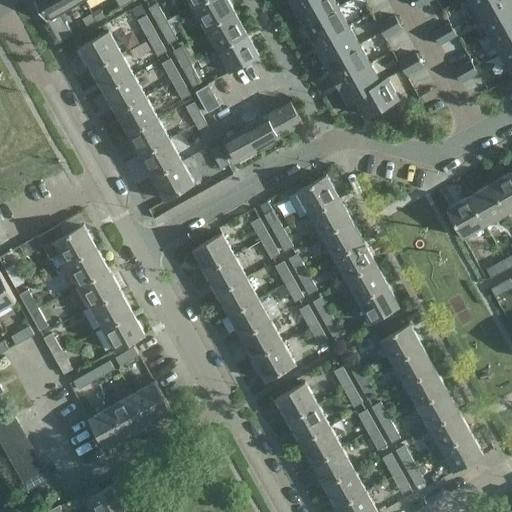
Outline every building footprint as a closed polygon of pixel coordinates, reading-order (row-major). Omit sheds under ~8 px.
[(35,0),(59,42),(74,34),(61,12),(82,0),(35,0)] [(202,0),(194,5),(206,27),(234,11),(228,0),(202,0)] [(304,0),(295,5),(306,24),(338,6),(334,0),(304,0)] [(471,0),(479,13),(502,0),(471,0)] [(511,0),(502,0),(479,13),(490,32),(511,19),(511,0)] [(159,25),(167,20),(157,2),(148,7),(159,25)] [(306,24),(316,43),(349,25),(338,6),(306,24)] [(206,27),(218,48),(246,33),(234,11),(206,27)] [(137,19),(148,37),(156,32),(146,14),(137,19)] [(395,15),(378,25),(382,31),(399,21),(395,15)] [(511,19),(490,32),(501,51),(511,44),(511,19)] [(178,38),(167,20),(159,25),(169,43),(178,38)] [(385,37),(402,27),(399,21),(382,31),(385,37)] [(433,32),(436,38),(453,28),(450,22),(433,32)] [(359,43),(349,25),(316,43),(327,62),(359,43)] [(453,28),(436,38),(440,44),(457,34),(453,28)] [(80,46),(93,68),(122,52),(109,29),(80,46)] [(156,32),(148,37),(158,55),(167,50),(156,32)] [(218,48),(231,71),(259,55),(246,33),(218,48)] [(333,74),(337,81),(370,62),(359,43),(327,62),(333,73),(333,74)] [(511,44),(501,51),(511,71),(511,70),(511,44)] [(183,68),(192,63),(182,45),(173,50),(183,68)] [(134,74),(122,52),(93,68),(105,90),(134,74)] [(399,62),(403,68),(420,58),(417,52),(399,62)] [(172,81),(180,75),(170,57),(162,63),(172,81)] [(420,58),(403,68),(406,74),(424,65),(420,58)] [(474,66),(471,60),(454,69),(457,76),(474,66)] [(370,62),(337,81),(341,88),(342,88),(348,99),(388,77),(387,76),(380,80),(370,62)] [(202,81),(192,63),(183,68),(193,87),(202,81)] [(474,66),(457,76),(461,82),(478,72),(474,66)] [(146,95),(134,74),(105,90),(117,112),(146,95)] [(191,93),(180,75),(172,81),(182,99),(191,93)] [(399,97),(388,77),(348,99),(349,100),(356,96),(366,115),(399,97)] [(221,104),(209,83),(195,90),(208,112),(221,104)] [(159,117),(146,95),(117,112),(129,133),(159,117)] [(290,99),(267,112),(280,136),(303,123),(290,99)] [(196,124),(205,119),(195,101),(186,106),(196,124)] [(245,125),(258,148),(280,136),(267,112),(245,125)] [(171,139),(159,117),(129,133),(141,155),(171,139)] [(215,137),(205,119),(196,124),(206,142),(215,137)] [(245,125),(222,137),(235,161),(258,148),(245,125)] [(183,160),(171,139),(141,155),(153,177),(183,160)] [(221,168),(230,163),(219,144),(210,149),(221,168)] [(195,182),(183,160),(153,177),(166,199),(195,182)] [(511,170),(490,183),(507,213),(511,210),(511,170)] [(309,213),(339,196),(326,174),(287,196),(300,218),(309,213)] [(469,195),(486,225),(507,213),(490,183),(469,195)] [(469,195),(446,208),(463,237),(486,225),(469,195)] [(351,218),(339,196),(309,213),(321,234),(351,218)] [(283,227),(273,209),(265,214),(275,232),(283,227)] [(270,235),(260,217),(251,222),(261,240),(270,235)] [(333,256),(363,240),(351,218),(321,234),(333,256)] [(96,246),(83,223),(65,233),(59,223),(37,235),(50,257),(60,251),(66,262),(96,246)] [(294,245),(283,227),(275,232),(285,250),(294,245)] [(222,231),(193,248),(206,270),(235,254),(222,231)] [(271,258),(280,253),(270,235),(261,240),(271,258)] [(346,278),(375,261),(363,240),(333,256),(346,278)] [(79,284),(108,268),(96,246),(66,262),(79,284)] [(298,253),(289,258),(300,275),(308,270),(298,253)] [(247,275),(235,254),(206,270),(218,292),(247,275)] [(510,267),(505,258),(486,268),(491,277),(510,267)] [(294,278),(284,260),(275,265),(285,283),(294,278)] [(358,300),(387,283),(375,261),(346,278),(358,300)] [(16,287),(24,282),(14,263),(5,268),(16,287)] [(120,290),(108,268),(79,284),(91,306),(120,290)] [(0,309),(16,301),(0,270),(0,309)] [(318,288),(308,270),(300,275),(310,293),(318,288)] [(259,297),(247,275),(218,292),(230,314),(259,297)] [(304,296),(294,278),(285,283),(295,301),(304,296)] [(511,287),(511,281),(510,278),(491,288),(496,296),(511,287)] [(370,322),(400,306),(387,283),(358,300),(370,322)] [(30,311),(38,307),(28,289),(20,294),(30,311)] [(103,328),(133,311),(120,290),(91,306),(103,328)] [(322,296),(314,300),(313,300),(323,319),(332,314),(322,296)] [(271,319),(259,297),(230,314),(242,335),(271,319)] [(299,308),(309,326),(318,321),(308,303),(299,308)] [(30,311),(40,330),(48,325),(38,307),(30,311)] [(103,328),(115,349),(116,351),(145,334),(133,311),(103,328)] [(342,332),(332,314),(323,319),(333,337),(342,332)] [(284,341),(271,319),(242,335),(254,357),(284,341)] [(320,344),(328,339),(318,321),(309,326),(320,344)] [(422,345),(409,322),(380,339),(392,361),(422,345)] [(35,334),(30,325),(11,335),(16,344),(35,334)] [(54,355),(63,351),(52,332),(44,337),(54,355)] [(4,339),(0,341),(0,353),(9,348),(4,339)] [(296,363),(284,341),(254,357),(267,380),(296,363)] [(434,366),(422,345),(392,361),(404,383),(434,366)] [(139,355),(134,346),(115,356),(121,365),(139,355)] [(54,355),(64,373),(73,368),(63,351),(54,355)] [(356,358),(348,362),(358,381),(366,376),(356,358)] [(92,370),(97,378),(115,368),(110,359),(92,370)] [(353,384),(343,366),(334,370),(344,388),(353,384)] [(446,388),(434,366),(404,383),(417,405),(446,388)] [(79,389),(97,378),(92,370),(74,380),(79,389)] [(377,394),(366,376),(358,381),(368,399),(377,394)] [(172,409),(155,380),(133,393),(149,422),(172,409)] [(306,380),(277,397),(289,419),(318,403),(306,380)] [(354,407),(363,402),(353,384),(344,388),(354,407)] [(458,410),(446,388),(417,405),(429,426),(458,410)] [(127,434),(149,422),(133,393),(111,405),(127,434)] [(381,401),(372,406),(382,424),(391,419),(381,401)] [(330,424),(318,403),(289,419),(301,441),(330,424)] [(105,446),(127,434),(111,405),(89,417),(105,446)] [(377,427),(367,409),(359,414),(368,431),(377,427)] [(441,448),(471,432),(458,410),(429,426),(441,448)] [(0,422),(0,436),(21,425),(15,415),(0,422)] [(391,419),(382,424),(392,442),(401,437),(391,419)] [(343,446),(330,424),(301,441),(313,463),(343,446)] [(27,436),(21,425),(0,436),(0,439),(5,448),(27,436)] [(387,444),(377,427),(368,431),(378,449),(387,444)] [(441,448),(454,471),(483,454),(471,432),(441,448)] [(5,448),(10,459),(33,446),(27,436),(5,448)] [(405,444),(396,449),(407,467),(415,462),(405,444)] [(10,459),(14,465),(16,469),(38,456),(33,446),(10,459)] [(325,484),(355,468),(343,446),(313,463),(325,484)] [(401,470),(391,452),(382,457),(392,475),(401,470)] [(16,469),(18,472),(22,480),(44,467),(38,456),(16,469)] [(407,467),(416,485),(425,480),(415,462),(407,467)] [(22,480),(28,491),(50,478),(44,467),(22,480)] [(338,506),(367,490),(355,468),(325,484),(338,506)] [(403,493),(412,488),(401,470),(392,475),(403,493)] [(117,481),(88,497),(96,511),(114,511),(130,503),(117,481)] [(340,511),(378,511),(379,511),(367,490),(338,506),(340,511)] [(134,511),(130,503),(114,511),(134,511)]
